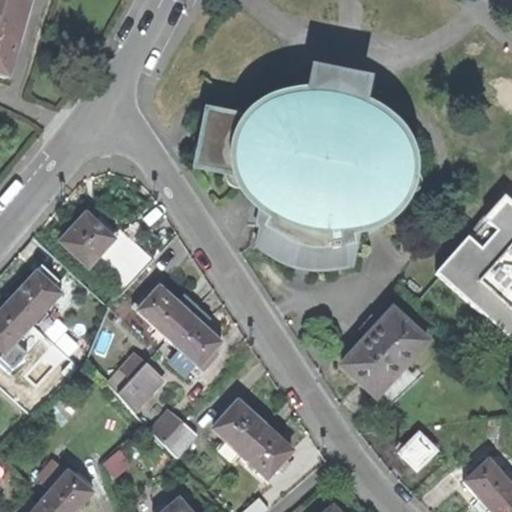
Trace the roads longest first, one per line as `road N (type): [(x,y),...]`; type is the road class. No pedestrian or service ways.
road 1 (residential): [(108,90),(353,458),(403,511)]
road 2 (residential): [(108,90),(0,228)]
